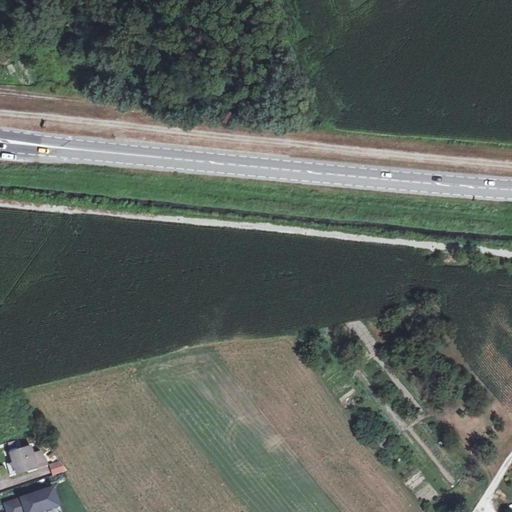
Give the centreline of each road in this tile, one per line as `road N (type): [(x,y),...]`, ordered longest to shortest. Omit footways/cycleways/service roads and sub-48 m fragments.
road 1 (track): [(0,113),(511,165)]
road 2 (secondary): [(132,156),(511,189)]
road 3 (secondary): [(132,156),(0,135)]
road 4 (secondary): [(0,148),(132,156)]
road 5 (track): [(0,89),(130,104)]
